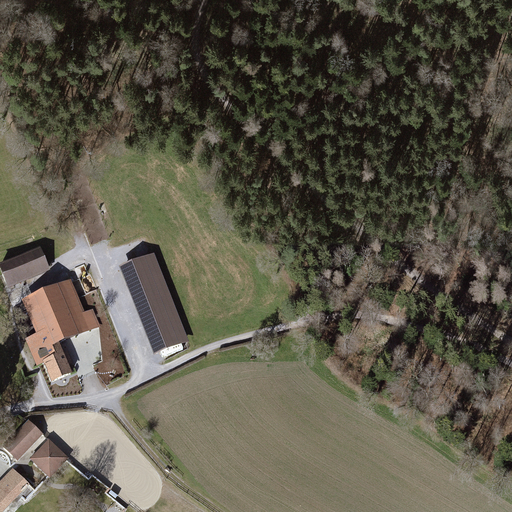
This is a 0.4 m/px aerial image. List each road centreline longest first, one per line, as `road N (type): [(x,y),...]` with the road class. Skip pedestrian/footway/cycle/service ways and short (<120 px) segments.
road 1 (track): [(511,361),(431,330),(351,313),(227,341),(122,391),(0,413)]
road 2 (track): [(202,0),(194,56),(215,91),(392,255),(511,340)]
road 3 (track): [(106,395),(162,465),(222,511)]
